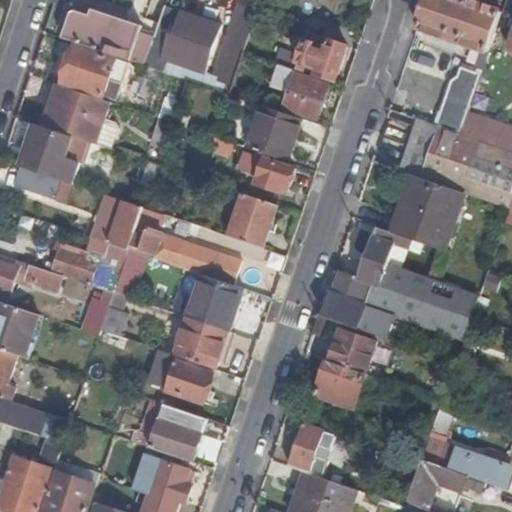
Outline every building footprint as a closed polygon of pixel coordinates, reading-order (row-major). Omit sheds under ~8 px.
[(479,78),(501,13),(463,0),(427,0),(417,30),(456,43),(454,48),(458,49),(460,44),(481,51),(473,77),(459,72),(455,83),(451,82),(436,127),(437,128),(459,135),(463,125),(479,78)] [(230,97),(233,89),(232,88),(258,11),(239,5),(212,81),(226,86),(224,94),(230,97)] [(221,26),(165,8),(154,40),(145,68),(164,74),(167,61),(206,74),(221,26)] [(98,52),(109,18),(92,13),(90,18),(73,12),(63,40),(98,52)] [(141,29),(109,18),(98,52),(145,68),(154,40),(139,34),(141,29)] [(326,49),(306,43),(297,71),(302,73),(305,65),(319,70),(316,78),(335,85),(347,48),(329,42),(326,49)] [(105,98),(118,62),(77,47),(65,84),(105,98)] [(285,110),(318,121),(330,86),(297,74),(285,110)] [(59,86),(54,84),(40,127),(44,129),(59,86)] [(96,99),(59,86),(44,129),(74,139),(82,142),(96,99)] [(287,163),(301,120),(260,106),(245,149),(287,163)] [(436,127),(389,111),(371,162),(420,179),(437,128),(436,127)] [(40,127),(31,124),(18,167),(20,168),(26,170),(40,127)] [(160,154),(169,128),(159,125),(150,150),(160,154)] [(511,153),(511,142),(463,125),(459,135),(511,153)] [(44,129),(40,127),(26,170),(59,181),(67,158),(74,139),(44,129)] [(511,203),(511,153),(459,135),(437,128),(420,179),(425,181),(465,194),(510,210),(511,203)] [(72,186),(74,186),(81,163),(67,158),(59,181),(62,182),(72,186)] [(290,187),(295,170),(265,160),(256,187),(281,196),(284,186),(290,187)] [(59,181),(26,170),(20,168),(15,186),(56,201),(62,182),(59,181)] [(465,194),(425,181),(415,211),(420,213),(411,240),(445,251),(465,194)] [(62,182),(56,201),(67,204),(72,186),(62,182)] [(228,238),(263,250),(277,207),(243,196),(228,238)] [(110,199),(97,241),(111,246),(129,251),(143,210),(110,199)] [(143,210),(129,251),(201,276),(234,287),(242,263),(185,244),(179,260),(163,255),(165,250),(158,247),(162,235),(146,230),(148,223),(160,227),(163,216),(143,210)] [(411,240),(376,228),(358,279),(375,285),(381,287),(388,266),(389,261),(396,263),(399,263),(401,256),(404,249),(405,249),(408,250),(411,240)] [(445,251),(411,240),(408,250),(405,249),(402,257),(438,269),(441,260),(445,251)] [(129,251),(111,246),(104,267),(60,252),(53,271),(115,292),(124,264),(129,251)] [(490,267),(445,251),(441,260),(438,269),(452,274),(454,268),(468,273),(486,279),(488,271),(490,267)] [(17,262),(0,255),(0,293),(12,297),(20,275),(27,277),(26,280),(60,291),(65,278),(30,266),(29,271),(15,267),(17,262)] [(389,261),(388,266),(397,269),(399,263),(396,263),(389,261)] [(124,264),(115,292),(114,294),(125,298),(129,299),(140,268),(124,264)] [(464,341),(472,319),(478,299),(433,282),(397,269),(388,266),(381,287),(375,285),(368,307),(331,294),(323,317),(389,340),(397,317),(464,341)] [(358,279),(338,272),(331,294),(368,307),(375,285),(358,279)] [(187,319),(229,333),(243,290),(234,287),(201,276),(186,319),(187,319)] [(114,294),(96,288),(82,331),(99,337),(102,332),(114,294)] [(125,298),(114,294),(102,332),(123,339),(131,315),(121,312),(125,298)] [(40,317),(0,303),(0,350),(19,357),(25,359),(40,317)] [(215,370),(216,371),(229,333),(187,319),(175,357),(215,370)] [(341,330),(330,362),(366,374),(377,343),(341,330)] [(19,357),(0,350),(0,398),(13,403),(17,389),(9,387),(19,357)] [(203,404),(215,370),(175,357),(161,352),(150,385),(203,404)] [(330,362),(328,362),(317,395),(355,408),(358,401),(370,405),(379,379),(366,374),(330,362)] [(455,414),(464,389),(452,384),(442,411),(455,414)] [(9,403),(0,399),(0,416),(4,418),(9,403)] [(53,431),(57,418),(20,405),(15,419),(53,431)] [(150,449),(193,463),(195,457),(202,435),(207,420),(164,406),(150,449)] [(439,413),(432,433),(441,436),(448,415),(439,413)] [(304,424),(289,467),(312,474),(337,483),(344,465),(328,459),(337,435),(304,424)] [(202,435),(195,457),(214,463),(222,441),(202,435)] [(467,475),(511,491),(511,488),(511,467),(456,447),(449,469),(467,475)] [(423,460),(410,455),(401,478),(415,483),(423,460)] [(46,498),(54,474),(12,460),(4,484),(0,482),(0,510),(5,511),(39,511),(45,497),(46,498)] [(467,475),(449,469),(427,461),(423,460),(415,483),(408,501),(425,509),(428,511),(438,482),(462,490),(467,475)] [(148,495),(144,509),(142,511),(177,511),(180,504),(187,506),(193,488),(186,485),(190,473),(161,463),(151,493),(149,493),(148,495)] [(42,511),(86,511),(95,487),(55,474),(42,511)] [(337,483),(312,474),(304,498),(298,497),(292,511),(349,511),(357,490),(337,483)]
